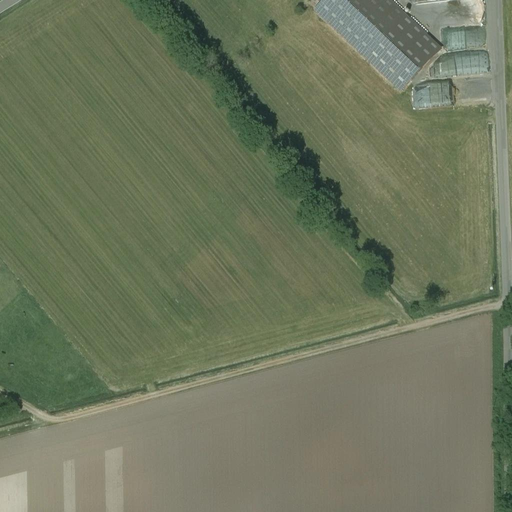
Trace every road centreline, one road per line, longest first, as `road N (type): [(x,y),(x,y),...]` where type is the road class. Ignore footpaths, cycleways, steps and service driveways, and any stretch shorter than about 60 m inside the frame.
road 1 (track): [(509,302),(56,420),(0,390)]
road 2 (unclassified): [(497,0),(511,511)]
